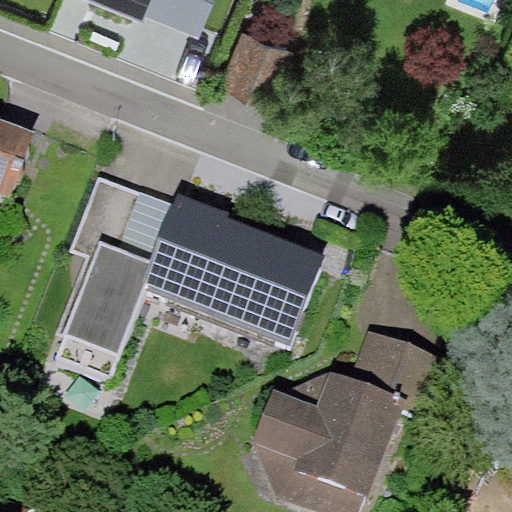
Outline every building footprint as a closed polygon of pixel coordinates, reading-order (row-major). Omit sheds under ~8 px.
[(156,0),(90,0),(148,22),(156,0)] [(287,45),(237,25),(216,80),(266,99),(287,45)] [(35,142),(0,128),(0,211),(7,214),(35,142)] [(285,362),(321,272),(107,188),(72,278),(102,290),(71,368),(133,392),(164,314),(285,362)] [(443,369),(372,344),(354,397),(332,389),(319,429),(271,412),(241,496),(286,511),(371,511),(399,433),(419,440),(443,369)]
